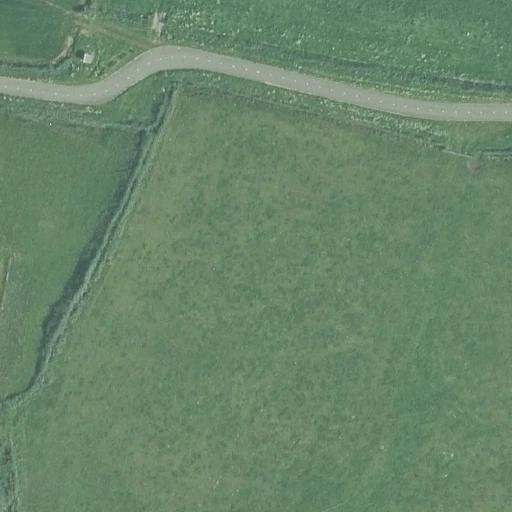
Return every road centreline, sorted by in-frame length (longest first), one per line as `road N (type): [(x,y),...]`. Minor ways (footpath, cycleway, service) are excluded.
road 1 (track): [(300,511),(358,484),(467,117)]
road 2 (track): [(42,14),(149,44),(164,0)]
